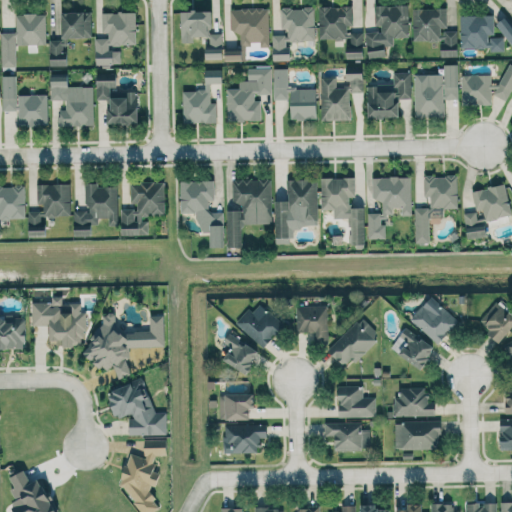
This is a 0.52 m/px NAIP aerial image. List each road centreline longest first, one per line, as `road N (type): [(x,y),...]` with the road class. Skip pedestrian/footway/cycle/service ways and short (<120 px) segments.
road 1 (residential): [(0,153),(480,145)]
road 2 (residential): [(186,511),(202,485),(219,478),(511,472)]
road 3 (residential): [(158,0),(162,150)]
road 4 (residential): [(0,379),(71,382),(81,393),(87,447)]
